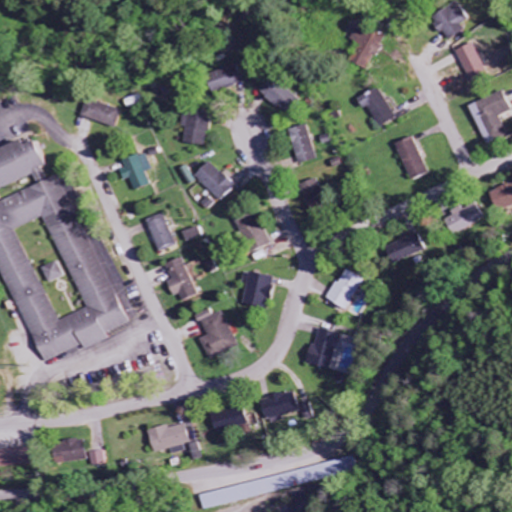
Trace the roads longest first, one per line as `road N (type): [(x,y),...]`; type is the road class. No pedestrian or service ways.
road 1 (residential): [(0,426),(79,419),(255,375),(273,359),(327,251),(511,158)]
road 2 (residential): [(0,501),(116,492),(314,455),(344,438),(443,312),(511,257)]
road 3 (residential): [(194,392),(83,145)]
road 4 (residential): [(312,269),(249,121)]
road 5 (residential): [(475,176),(421,68)]
